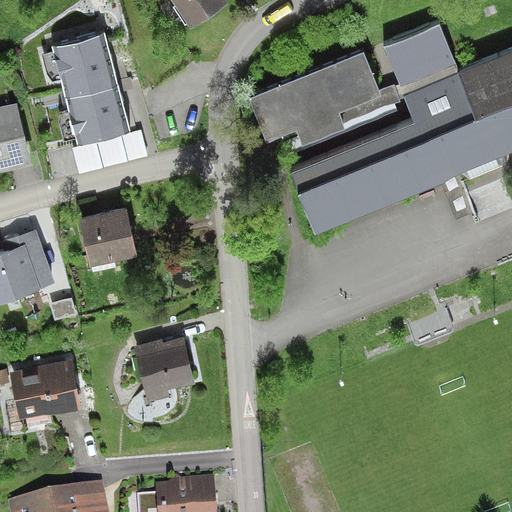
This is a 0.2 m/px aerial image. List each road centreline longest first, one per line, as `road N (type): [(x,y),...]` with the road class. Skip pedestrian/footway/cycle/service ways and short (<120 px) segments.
road 1 (residential): [(249,511),(223,151)]
road 2 (residential): [(0,207),(223,151)]
road 3 (residential): [(223,151),(230,63),(241,43),(265,19),(307,0)]
